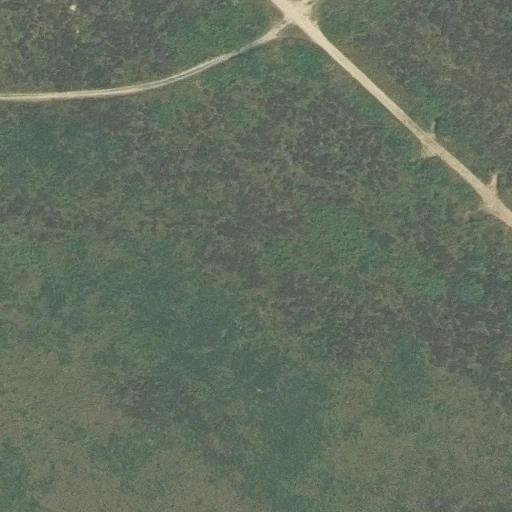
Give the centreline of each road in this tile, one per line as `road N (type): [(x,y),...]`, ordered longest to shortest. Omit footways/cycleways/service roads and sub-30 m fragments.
road 1 (track): [(291,15),(272,34),(176,80),(126,92),(0,98)]
road 2 (track): [(511,218),(291,15)]
